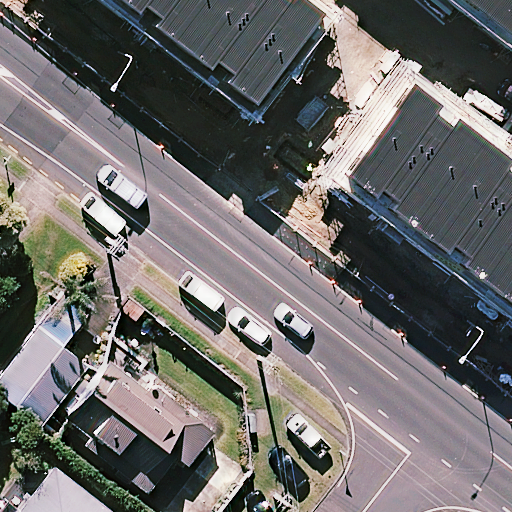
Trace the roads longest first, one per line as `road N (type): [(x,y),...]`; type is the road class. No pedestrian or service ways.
road 1 (secondary): [(150,189),(439,413)]
road 2 (secondary): [(0,38),(102,129),(150,189)]
road 3 (secondary): [(150,189),(69,155),(0,107)]
road 4 (residential): [(439,413),(366,511)]
